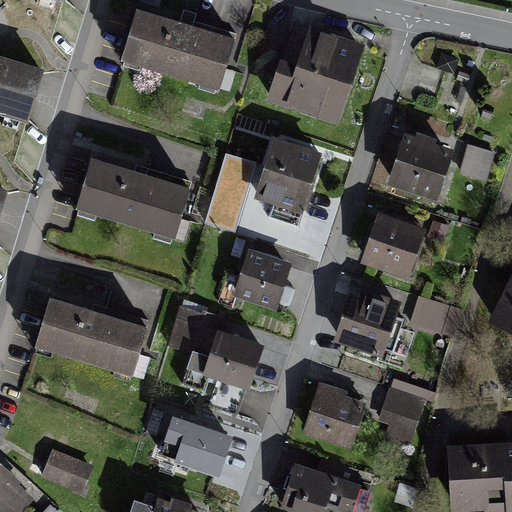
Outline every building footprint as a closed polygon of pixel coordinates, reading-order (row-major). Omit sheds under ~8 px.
[(137,10),(120,63),(219,94),(236,41),(194,28),(137,10)] [(359,51),(302,33),(280,102),(337,120),(359,51)] [(0,118),(24,126),(40,74),(0,62),(0,61),(0,118)] [(403,140),(389,185),(434,200),(449,155),(403,140)] [(486,178),(495,150),(468,142),(460,169),(486,178)] [(320,159),(276,144),(259,195),(303,209),(320,159)] [(135,174),(92,161),(78,209),(175,239),(190,191),(135,174)] [(0,221),(8,196),(0,193),(0,221)] [(420,232),(383,218),(366,267),(403,280),(420,232)] [(293,267),(253,255),(240,299),(280,311),(293,267)] [(511,291),(494,327),(511,335),(511,291)] [(412,325),(434,328),(438,299),(416,296),(412,325)] [(350,301),(335,344),(379,358),(397,307),(366,297),(363,305),(350,301)] [(92,311),(50,299),(36,346),(134,376),(149,328),(92,311)] [(194,353),(187,374),(217,384),(210,406),(238,416),(261,349),(218,334),(223,322),(183,309),(171,345),(194,353)] [(319,385),(306,433),(349,446),(363,398),(319,385)] [(396,395),(385,430),(408,438),(420,402),(396,395)] [(165,438),(180,443),(174,462),(219,477),(234,434),(173,413),(165,438)] [(83,491),(95,463),(53,446),(41,474),(83,491)] [(511,447),(453,451),(457,511),(500,511),(511,511),(511,447)] [(294,469),(281,510),(288,511),(320,511),(327,494),(353,503),(358,490),(294,469)] [(17,511),(30,498),(0,471),(0,507),(5,511),(17,511)] [(187,511),(157,503),(154,511),(187,511)]
